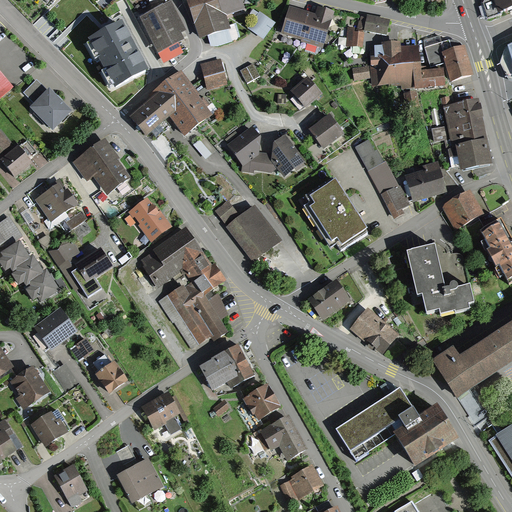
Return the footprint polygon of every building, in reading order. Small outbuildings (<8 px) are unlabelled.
[(185,0),(198,41),(230,32),(225,16),(245,10),(242,0),(185,0)] [(511,0),(485,0),(484,4),(488,19),(511,11),(511,0)] [(172,3),(140,19),(164,65),(185,54),(180,44),(185,41),(183,35),(187,33),(172,3)] [(317,16),(290,8),(282,34),(303,41),(303,43),(324,49),(335,14),(319,9),(317,16)] [(260,12),(248,30),(262,40),(275,23),(260,12)] [(391,19),(368,14),(367,18),(362,17),(361,21),(359,21),(358,29),(364,30),(364,31),(387,36),(388,34),(391,19)] [(137,47),(122,19),(89,38),(90,41),(87,43),(96,59),(99,57),(105,70),(102,71),(110,86),(113,85),(115,88),(150,70),(137,47)] [(355,32),(356,27),(348,27),(346,45),(363,46),(364,32),(355,32)] [(452,49),(449,39),(424,47),(431,67),(445,63),(451,81),(473,74),(464,45),(452,49)] [(415,89),(446,85),(444,68),(428,69),(427,66),(425,66),(421,66),(419,46),(408,46),(401,47),(401,41),(383,42),(382,45),(380,45),(375,45),(375,57),(371,57),(371,66),(371,74),(372,78),(372,87),(389,84),(389,90),(415,87),(415,89)] [(511,46),(506,50),(501,62),(508,79),(511,79),(511,46)] [(221,60),(203,64),(209,89),(227,84),(221,60)] [(372,78),(371,66),(352,68),(354,81),(372,78)] [(242,73),(248,86),(261,80),(256,67),(242,73)] [(0,70),(0,98),(13,88),(0,70)] [(181,71),(149,95),(152,98),(131,115),(147,136),(152,132),(157,139),(171,127),(166,119),(170,117),(184,135),(213,114),(181,71)] [(33,103),(47,89),(37,80),(23,93),(33,103)] [(321,97),(307,80),(292,92),(306,109),(321,97)] [(72,110),(49,87),(47,89),(33,103),(30,106),(52,129),(72,110)] [(451,104),(450,97),(442,99),(444,106),(451,104)] [(451,104),(444,106),(448,125),(432,129),(435,142),(444,140),(446,148),(448,147),(450,157),(459,155),(462,170),(493,163),(479,98),(451,104)] [(329,118),(311,132),(325,150),(343,136),(329,118)] [(252,171),(264,173),(267,154),(260,153),(262,139),(252,127),(228,147),(245,175),(252,171)] [(0,159),(1,159),(15,147),(1,130),(0,130),(0,159)] [(273,155),(267,154),(264,173),(281,176),(285,179),(308,164),(286,136),(275,145),(273,155)] [(106,137),(72,161),(87,182),(94,177),(107,194),(131,177),(118,160),(121,158),(106,137)] [(200,139),(193,145),(205,159),(213,153),(200,139)] [(371,139),(355,147),(380,195),(394,220),(405,214),(401,208),(409,204),(400,186),(399,187),(386,162),(384,163),(371,139)] [(15,147),(1,159),(16,177),(34,163),(19,144),(15,147)] [(424,171),(406,177),(413,202),(448,192),(439,162),(423,166),(424,171)] [(54,186),(35,199),(51,223),(79,205),(67,188),(64,190),(63,188),(64,185),(59,178),(52,183),(54,186)] [(335,178),(310,194),(314,199),(305,204),(332,247),(338,244),(341,249),(369,232),(335,178)] [(471,191),(443,208),(456,229),(483,212),(471,191)] [(149,199),(130,213),(151,244),(174,228),(160,207),(156,210),(149,199)] [(228,202),(215,211),(227,227),(240,218),(228,202)] [(283,240),(257,205),(240,218),(227,227),(253,262),(283,240)] [(83,212),(67,222),(71,229),(87,219),(83,212)] [(9,216),(0,222),(0,232),(6,241),(9,245),(23,236),(9,216)] [(482,231),(495,256),(511,246),(511,244),(501,222),(482,231)] [(183,233),(138,264),(157,291),(184,273),(191,284),(210,270),(183,233)] [(50,236),(41,242),(46,251),(55,245),(50,236)] [(71,238),(49,252),(75,292),(81,287),(88,298),(102,289),(96,280),(115,267),(102,247),(85,258),(71,238)] [(11,269),(13,272),(17,270),(17,266),(29,259),(30,256),(20,239),(0,252),(3,256),(0,258),(0,262),(6,272),(11,269)] [(434,244),(407,249),(418,294),(423,293),(427,311),(440,308),(441,313),(455,309),(456,311),(470,308),(469,302),(474,301),(471,283),(458,286),(458,283),(456,281),(455,280),(452,281),(450,283),(450,285),(445,286),(434,244)] [(511,246),(495,256),(507,280),(511,277),(511,246)] [(26,286),(30,283),(30,281),(43,273),(44,270),(33,254),(30,256),(29,259),(17,266),(17,270),(13,272),(12,273),(19,284),(24,282),(26,286)] [(33,300),(38,297),(41,302),(61,290),(47,268),(44,270),(43,273),(30,281),(30,283),(31,286),(26,289),(33,300)] [(191,284),(165,302),(194,351),(225,332),(203,296),(222,282),(213,268),(210,270),(191,284)] [(338,281),(308,300),(322,321),(351,303),(338,281)] [(61,307),(33,327),(51,351),(79,332),(61,307)] [(400,336),(368,309),(351,329),(383,356),(400,336)] [(458,397),(511,361),(511,321),(459,357),(452,346),(432,359),(458,397)] [(94,350),(86,339),(71,349),(79,361),(94,350)] [(212,360),(200,366),(213,390),(227,383),(231,389),(256,376),(238,343),(211,357),(212,360)] [(0,346),(0,377),(14,368),(0,346)] [(94,363),(100,371),(112,363),(106,354),(94,363)] [(100,371),(96,374),(110,392),(127,380),(114,361),(112,363),(100,371)] [(79,384),(66,364),(53,372),(67,393),(79,384)] [(34,368),(11,381),(21,397),(17,399),(24,410),(50,394),(34,368)] [(263,386),(243,397),(253,415),(255,414),(259,420),(281,407),(268,384),(263,386)] [(401,389),(336,432),(356,462),(390,440),(421,420),(401,389)] [(169,392),(142,406),(155,430),(165,425),(170,435),(181,429),(174,416),(180,413),(172,397),(169,392)] [(176,395),(172,397),(180,413),(185,422),(189,420),(176,395)] [(225,400),(213,408),(218,416),(230,408),(225,400)] [(421,420),(390,440),(407,468),(454,439),(436,411),(421,420)] [(51,413),(31,425),(45,449),(69,435),(60,419),(56,421),(51,413)] [(289,414),(260,430),(271,450),(280,446),(288,461),(309,449),(289,414)] [(0,466),(3,464),(2,462),(18,453),(17,450),(22,447),(5,421),(0,424),(0,466)] [(511,427),(491,441),(511,473),(511,427)] [(119,452),(126,466),(136,461),(130,448),(119,452)] [(149,459),(133,467),(148,495),(164,487),(149,459)] [(73,465),(55,476),(72,507),(82,501),(78,494),(87,490),(73,465)] [(292,481),(282,486),(291,504),(324,487),(313,466),(290,477),(292,481)] [(133,467),(117,475),(132,504),(148,495),(133,467)] [(418,511),(412,502),(396,511),(418,511)]
